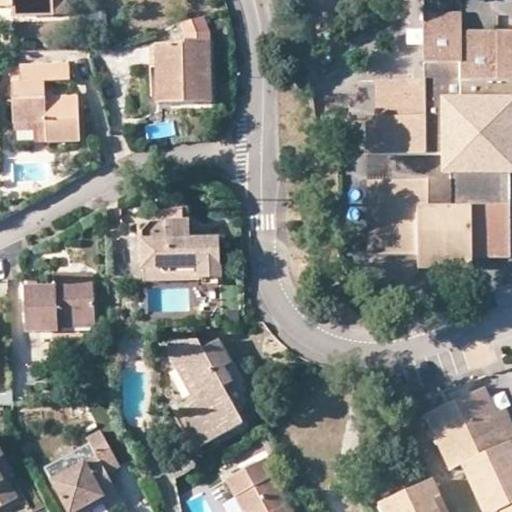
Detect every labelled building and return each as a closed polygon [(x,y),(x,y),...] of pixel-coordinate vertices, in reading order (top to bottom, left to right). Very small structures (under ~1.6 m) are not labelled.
[(0,0),(0,9),(15,9),(15,18),(55,17),(54,0),(0,0)] [(211,39),(206,20),(183,27),(187,40),(211,39)] [(464,21),(424,21),(425,80),(382,80),(382,116),(377,116),(375,116),(375,155),(443,154),(443,172),(452,172),(452,181),(376,181),(376,256),(420,255),(421,264),(475,263),(475,257),(475,250),(511,249),(511,172),(511,171),(511,37),(464,38),(464,30),(464,21)] [(511,29),(464,30),(464,38),(511,37),(511,29)] [(160,109),(213,108),(211,39),(187,40),(187,49),(158,50),(160,109)] [(48,101),(48,96),(47,85),(71,84),(71,68),(22,70),(22,84),(14,85),(16,128),(49,127),(50,146),(82,145),(80,100),(55,101),(48,101)] [(14,70),(14,85),(22,84),(22,70),(14,70)] [(198,269),(199,281),(221,280),(219,240),(206,241),(192,241),(191,226),(190,224),(142,225),(144,271),(198,269)] [(200,225),(191,226),(192,241),(206,241),(206,233),(200,225)] [(145,283),(199,281),(198,269),(144,271),(145,283)] [(57,277),(57,283),(94,282),(93,275),(57,277)] [(59,325),(95,324),(94,282),(57,283),(57,289),(25,290),(27,333),(60,332),(60,331),(59,325)] [(200,399),(193,403),(180,410),(201,449),(242,426),(222,389),(233,384),(224,368),(231,364),(219,343),(202,352),(197,343),(169,344),(170,360),(175,369),(181,366),(200,399)] [(175,369),(193,403),(200,399),(181,366),(175,369)] [(440,414),(428,420),(453,476),(464,471),(482,511),(511,511),(511,446),(499,419),(487,391),(440,414)] [(511,420),(509,415),(499,419),(511,446),(511,420)] [(104,498),(107,504),(121,496),(109,475),(121,468),(102,433),(89,440),(99,458),(53,482),(69,511),(91,511),(94,511),(90,506),(104,498)] [(0,476),(0,462),(5,460),(0,451),(0,511),(20,501),(9,482),(5,485),(0,476)] [(245,511),(294,511),(264,458),(228,479),(245,511)] [(15,479),(5,460),(0,462),(0,476),(5,485),(9,482),(15,479)] [(448,511),(437,485),(382,510),(382,511),(448,511)] [(94,511),(107,504),(104,498),(90,506),(94,511)]
